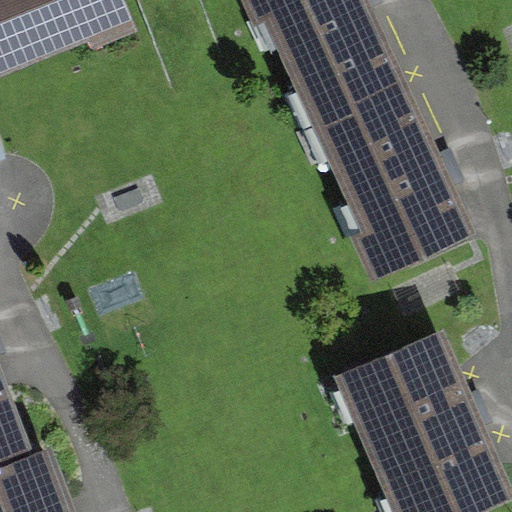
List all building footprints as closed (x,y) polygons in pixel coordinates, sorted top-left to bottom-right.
[(120,0),(0,0),(0,84),(133,30),(120,0)] [(243,0),(305,132),(407,85),(366,0),(243,0)] [(305,132),(376,284),(477,237),(407,85),(305,132)] [(511,479),(442,329),(333,379),(394,511),(468,511),(511,492),(511,479)] [(0,463),(32,451),(0,366),(0,463)] [(76,511),(51,444),(32,451),(0,463),(0,511),(76,511)]
